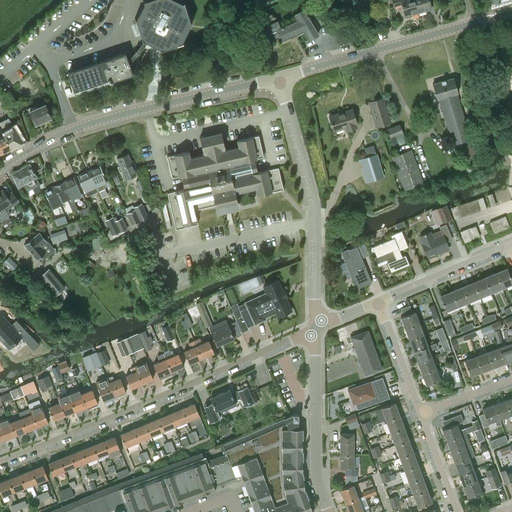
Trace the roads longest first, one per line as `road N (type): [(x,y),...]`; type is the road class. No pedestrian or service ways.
road 1 (residential): [(314,329),(0,461)]
road 2 (secondary): [(0,168),(107,118),(278,78)]
road 3 (secondary): [(278,78),(511,11)]
road 4 (residential): [(327,511),(316,478),(314,329)]
road 5 (residential): [(314,221),(278,78)]
road 6 (residential): [(376,301),(511,244)]
road 7 (residential): [(179,251),(314,221)]
road 8 (residential): [(420,414),(376,301)]
